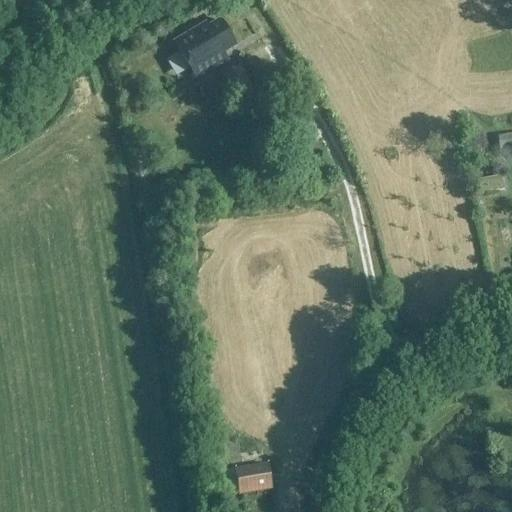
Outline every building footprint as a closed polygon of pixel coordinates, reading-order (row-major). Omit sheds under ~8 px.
[(206,26),(173,45),(194,80),(226,61),(222,54),(234,47),(219,22),(207,29),(206,26)] [(238,68),(224,76),(234,94),(248,85),(238,68)] [(511,135),(498,138),(501,154),(511,152),(511,135)] [(480,196),(488,195),(486,184),(479,186),(480,196)] [(223,473),(227,498),(239,496),(270,491),(266,466),(235,471),(223,473)]
